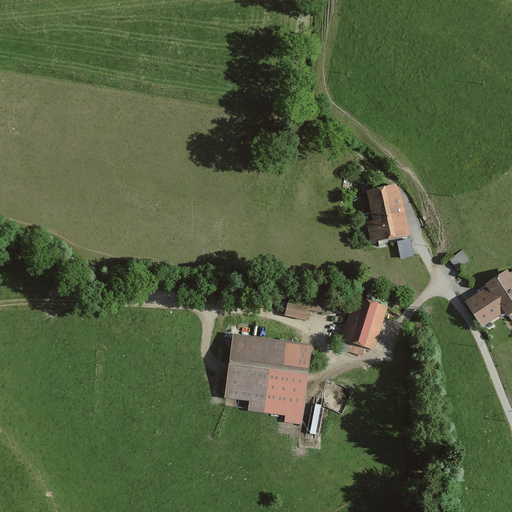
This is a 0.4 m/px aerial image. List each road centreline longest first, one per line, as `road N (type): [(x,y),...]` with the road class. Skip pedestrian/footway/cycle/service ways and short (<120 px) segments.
road 1 (track): [(311,0),(310,113),(400,188),(442,284)]
road 2 (residential): [(511,417),(476,333),(442,284),(405,314),(384,354)]
